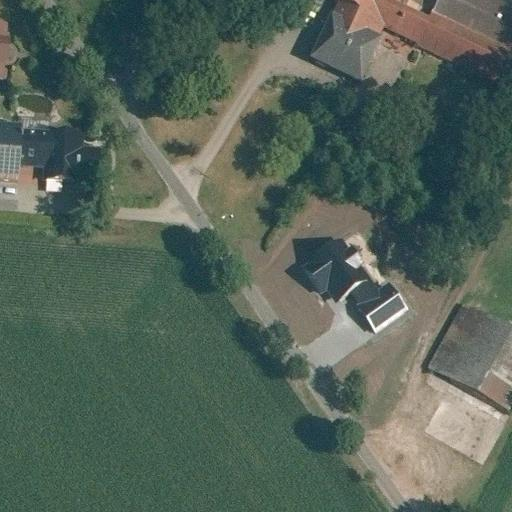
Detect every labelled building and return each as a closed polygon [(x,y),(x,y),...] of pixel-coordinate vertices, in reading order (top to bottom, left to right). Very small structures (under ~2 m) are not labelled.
[(397,0),(315,0),(315,1),(332,9),(377,29),(383,32),(392,12),(397,0)] [(511,9),(490,0),(433,0),(422,26),(502,62),(511,39),(511,9)] [(377,29),(332,9),(326,23),(322,21),(302,66),(356,90),(375,46),(370,44),(377,29)] [(422,26),(392,12),(383,32),(493,81),(502,62),(422,26)] [(11,129),(0,128),(0,182),(7,183),(9,158),(11,137),(11,129)] [(77,141),(11,137),(9,158),(37,159),(35,184),(89,187),(91,158),(76,157),(77,141)] [(380,294),(339,244),(299,276),(328,312),(345,299),(376,338),(407,313),(387,288),(380,294)] [(511,409),(511,336),(464,309),(427,373),(507,418),(511,409)]
